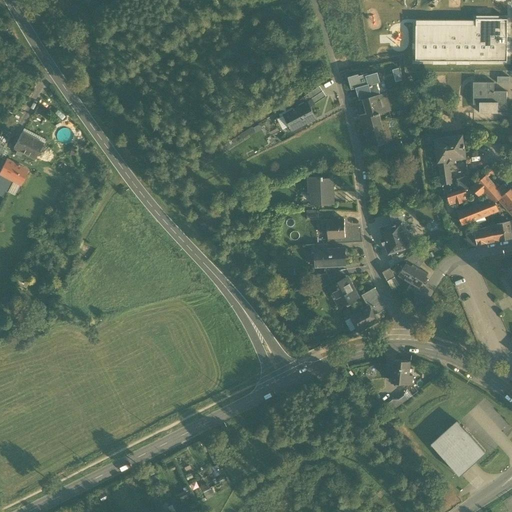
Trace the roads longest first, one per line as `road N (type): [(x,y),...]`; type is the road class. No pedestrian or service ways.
road 1 (tertiary): [(11,0),(135,187),(241,306),(284,383)]
road 2 (residential): [(410,321),(379,278),(365,233),(356,150),(312,0)]
road 3 (secondary): [(26,511),(284,383)]
road 4 (residential): [(511,245),(451,260),(410,321)]
road 5 (secondary): [(284,383),(361,351),(402,346)]
road 6 (secondary): [(402,346),(452,357),(511,396)]
